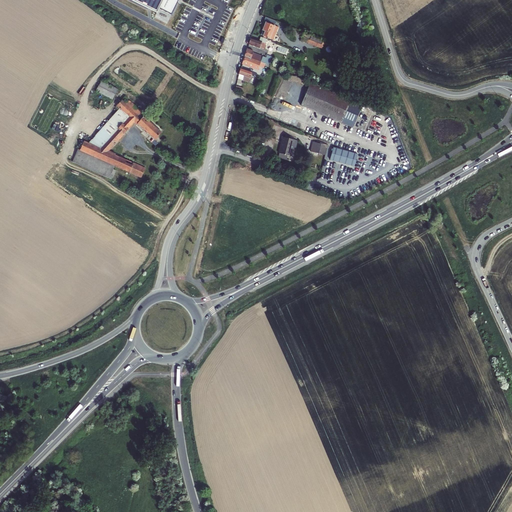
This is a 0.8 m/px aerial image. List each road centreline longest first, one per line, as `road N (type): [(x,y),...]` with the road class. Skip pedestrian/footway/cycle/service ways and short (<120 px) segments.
road 1 (track): [(210,178),(190,176),(176,209),(162,216),(70,166),(63,152),(93,80),(133,46),(226,94)]
road 2 (residential): [(227,79),(203,177),(167,239),(149,301)]
road 3 (residential): [(178,298),(171,248),(210,178),(227,79)]
road 4 (primary): [(466,170),(274,271)]
road 5 (unclassified): [(479,89),(453,95),(402,79),(374,0)]
road 6 (motorway): [(197,511),(176,405),(176,369),(187,353)]
road 7 (motorway): [(139,311),(84,350),(0,376)]
road 8 (tertiary): [(511,345),(474,259),(481,239),(511,222)]
road 9 (primary): [(135,330),(48,445)]
road 10 (primary): [(48,445),(153,357)]
